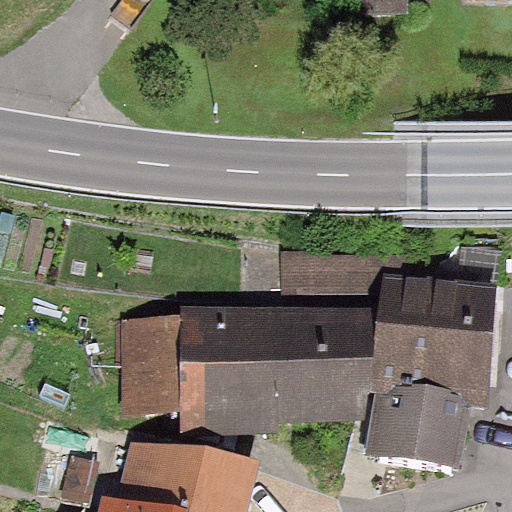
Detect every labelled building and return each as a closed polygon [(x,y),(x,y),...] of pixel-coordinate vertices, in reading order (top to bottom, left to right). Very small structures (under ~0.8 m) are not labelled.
[(486,302),(376,295),(374,319),(367,402),(454,412),(480,415),(486,302)] [(367,402),(374,319),(176,320),(176,329),(115,328),(115,428),(173,428),(173,444),(363,438),(367,402)] [(454,412),(367,402),(363,438),(359,470),(447,480),(454,412)] [(248,511),(259,468),(134,444),(114,502),(151,511),(248,511)] [(151,511),(114,502),(103,498),(99,511),(151,511)]
